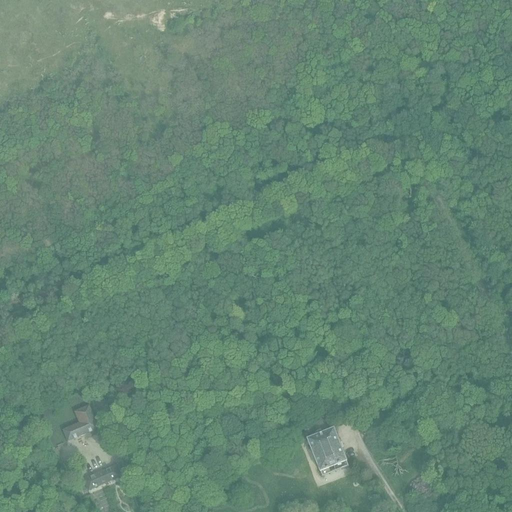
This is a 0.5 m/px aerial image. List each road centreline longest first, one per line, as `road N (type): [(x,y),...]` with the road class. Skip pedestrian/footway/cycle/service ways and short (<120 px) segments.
road 1 (unknown): [(511,90),(482,84),(446,108),(362,96),(285,107),(226,134),(196,166),(86,238),(0,264)]
road 2 (track): [(37,312),(387,147)]
road 3 (track): [(407,138),(438,138),(494,162),(499,193),(511,200)]
